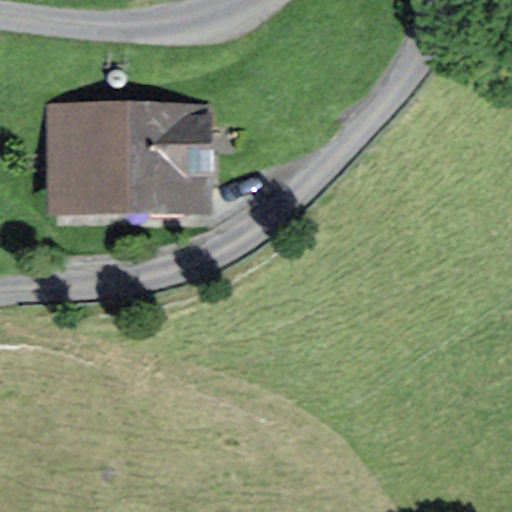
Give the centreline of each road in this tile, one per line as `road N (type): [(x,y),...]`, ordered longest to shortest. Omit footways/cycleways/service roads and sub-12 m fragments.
road 1 (unclassified): [(0,289),(121,283),(181,270),(227,248),(277,211),(380,103),(428,40),(442,0)]
road 2 (unclassified): [(246,0),(194,20),(134,27),(0,15)]
